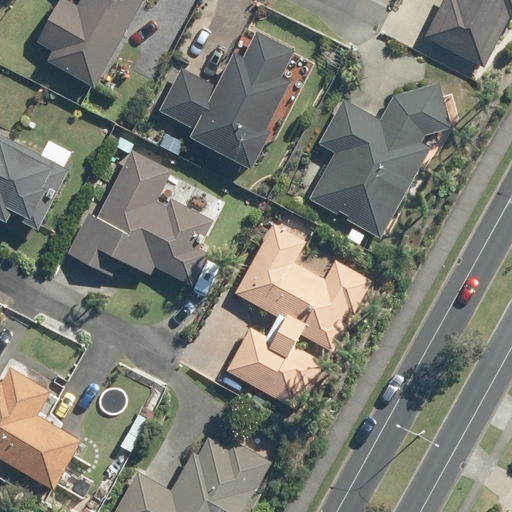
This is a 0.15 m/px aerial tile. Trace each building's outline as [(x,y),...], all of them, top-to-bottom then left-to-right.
[(60,49),(54,61),(101,86),(147,0),(86,0),(83,7),(70,0),(66,0),(45,40),(60,49)] [(511,0),(449,0),(431,37),(490,67),(511,24),(511,0)] [(299,80),(291,76),(304,50),(265,31),(252,57),(242,52),(223,87),(187,69),(166,111),(202,130),(199,135),(262,167),(280,131),(275,128),(299,80)] [(348,100),(324,144),(341,153),(316,199),(387,238),(436,147),(426,141),(431,133),(456,126),(442,81),(398,94),(384,119),(348,100)] [(164,145),(183,154),(188,143),(170,133),(164,145)] [(0,206),(45,229),(75,169),(6,135),(5,137),(0,134),(0,206)] [(120,147),(133,153),(137,142),(124,137),(120,147)] [(177,170),(136,150),(103,218),(93,213),(74,253),(118,274),(125,259),(156,274),(160,266),(198,284),(213,252),(205,248),(219,219),(177,199),(172,207),(162,201),(177,170)] [(280,223),(242,291),(284,315),(272,337),(257,329),(233,370),(306,410),(332,363),(302,346),(309,334),(339,351),(353,325),(347,321),(355,309),(360,312),(377,280),(341,261),(331,279),(300,261),(312,240),(280,223)] [(91,440),(45,415),(59,391),(16,367),(6,383),(0,379),(0,453),(63,489),(91,440)] [(268,400),(259,395),(255,403),(264,407),(268,400)] [(142,472),(118,511),(248,511),(277,462),(236,439),(231,448),(213,437),(203,455),(199,453),(177,492),(142,472)] [(95,486),(82,478),(76,488),(89,496),(95,486)]
